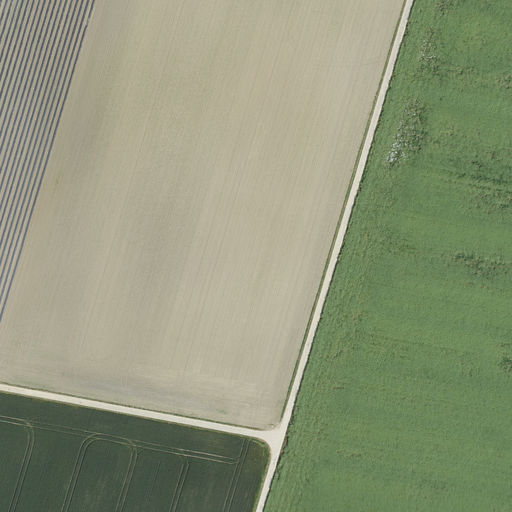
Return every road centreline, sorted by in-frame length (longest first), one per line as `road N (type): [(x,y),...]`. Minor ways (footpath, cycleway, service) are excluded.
road 1 (track): [(256,511),(408,0)]
road 2 (track): [(0,386),(278,439)]
